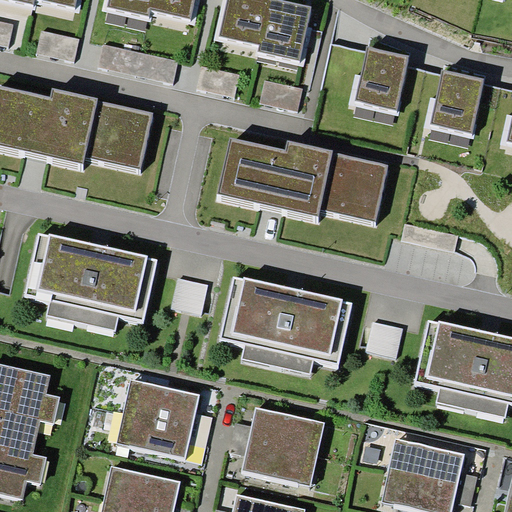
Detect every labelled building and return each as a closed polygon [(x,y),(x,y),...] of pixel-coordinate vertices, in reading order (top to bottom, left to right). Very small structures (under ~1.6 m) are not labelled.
[(148,16),(150,9),(151,0),(109,0),(108,7),(148,16)] [(151,0),(150,9),(191,18),(194,0),(151,0)] [(227,0),(219,35),(260,44),(270,0),(227,0)] [(311,6),(283,0),(270,0),(260,44),(259,51),(299,60),(311,6)] [(0,20),(0,45),(8,47),(14,24),(0,20)] [(80,39),(42,31),(37,53),(74,62),(80,39)] [(178,61),(104,45),(99,67),(173,83),(178,61)] [(409,56),(368,47),(356,101),(397,110),(409,56)] [(240,74),(202,66),(197,89),(235,98),(240,74)] [(484,79),(442,70),(430,124),(472,133),(484,79)] [(303,88),(265,80),(260,103),(298,111),(303,88)] [(51,96),(0,85),(0,145),(83,163),(84,158),(141,170),(153,112),(97,100),(98,98),(52,88),(51,96)] [(286,150),(230,137),(217,193),(319,216),(321,209),(375,222),(388,164),(333,152),(333,150),(288,140),(286,150)] [(458,236),(405,224),(401,241),(454,253),(458,236)] [(49,235),(38,233),(24,294),(50,300),(119,316),(144,321),(158,259),(148,257),(149,255),(50,233),(49,235)] [(243,278),(233,276),(220,338),(246,344),(313,359),(339,364),(353,303),(343,301),(344,298),(244,276),(243,278)] [(208,285),(178,278),(171,309),(201,316),(208,285)] [(116,331),(119,316),(50,300),(47,315),(116,331)] [(438,322),(429,320),(415,381),(440,387),(508,403),(511,403),(511,336),(439,320),(438,322)] [(403,328),(373,321),(366,353),(396,359),(403,328)] [(310,374),(313,359),(246,344),(242,359),(310,374)] [(51,375),(0,363),(0,492),(23,498),(27,481),(41,484),(47,457),(33,454),(40,420),(55,423),(60,397),(47,394),(51,375)] [(131,380),(124,410),(193,425),(196,414),(200,394),(131,380)] [(505,417),(508,403),(440,387),(436,402),(505,417)] [(252,427),(250,437),(318,452),(325,422),(256,407),(252,427)] [(189,444),(193,425),(124,410),(117,443),(186,457),(189,444)] [(212,418),(196,414),(193,425),(189,444),(206,447),(212,418)] [(250,437),(252,427),(236,423),(229,453),(245,456),(250,437)] [(312,485),(318,452),(250,437),(245,456),(243,470),(312,485)] [(395,438),(389,469),(458,484),(460,473),(465,453),(395,438)] [(111,466),(105,498),(172,511),(173,511),(176,500),(180,480),(111,466)] [(451,511),(454,502),(458,484),(389,469),(382,501),(430,511),(451,511)] [(477,477),(460,473),(458,484),(454,502),(471,506),(477,477)] [(231,511),(303,511),(304,509),(236,494),(231,511)] [(172,511),(105,498),(101,511),(172,511)] [(191,511),(193,503),(176,500),(173,511),(191,511)]
